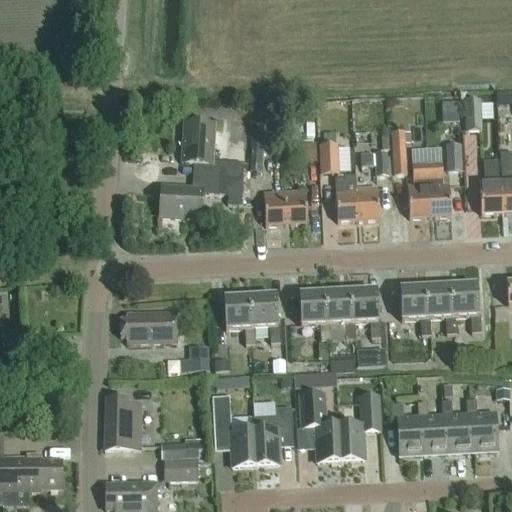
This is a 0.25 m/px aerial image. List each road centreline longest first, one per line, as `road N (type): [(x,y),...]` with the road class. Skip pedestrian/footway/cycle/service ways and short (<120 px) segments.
road 1 (residential): [(101,273),(511,254)]
road 2 (unclassified): [(101,273),(117,0)]
road 3 (residential): [(511,491),(251,500)]
road 4 (unclassified): [(93,511),(90,411),(101,273)]
